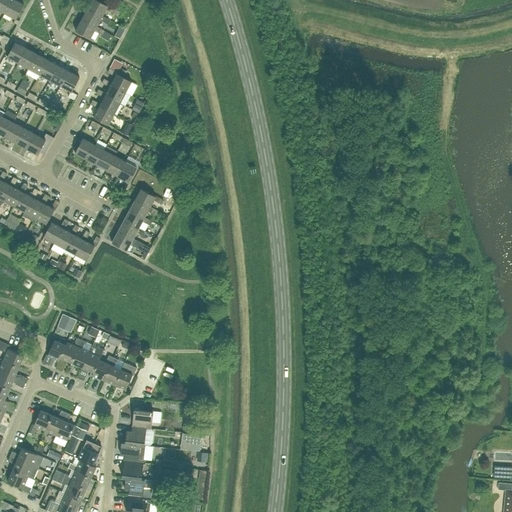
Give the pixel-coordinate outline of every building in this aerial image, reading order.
[(0,0),(0,11),(4,14),(11,0),(0,0)] [(15,0),(11,0),(4,14),(15,20),(24,5),(15,0)] [(91,0),(87,9),(102,17),(102,16),(106,9),(118,16),(120,12),(107,5),(107,6),(102,3),(103,2),(103,1),(103,0),(91,0)] [(87,9),(81,19),(96,28),(97,26),(100,20),(108,24),(110,20),(102,16),(102,17),(87,9)] [(96,28),(81,19),(75,30),(90,39),(94,31),(102,35),(104,30),(97,26),(96,28)] [(3,37),(0,35),(0,40),(6,44),(9,38),(4,35),(3,37)] [(18,63),(26,48),(15,42),(7,57),(18,63)] [(37,54),(26,48),(18,63),(28,69),(37,54)] [(37,54),(28,69),(39,75),(47,60),(37,54)] [(122,64),(114,59),(110,68),(118,72),(122,64)] [(50,80),(58,65),(47,60),(39,75),(50,80)] [(50,80),(60,86),(68,71),(58,65),(50,80)] [(112,83),(110,85),(125,92),(132,96),(138,85),(124,78),(127,72),(122,69),(119,75),(117,74),(118,73),(109,68),(107,72),(115,76),(112,83)] [(79,77),(68,71),(60,86),(71,92),(79,77)] [(120,103),(125,92),(110,85),(112,83),(104,79),(101,83),(109,87),(106,93),(105,95),(120,103)] [(17,85),(8,81),(6,85),(14,90),(17,85)] [(19,87),(17,91),(24,95),(27,91),(19,87)] [(99,106),(114,114),(120,103),(105,95),(106,93),(98,89),(96,93),(104,97),(100,104),(99,106)] [(14,95),(7,90),(4,95),(12,99),(14,95)] [(25,100),(17,96),(15,100),(23,104),(25,100)] [(48,103),(40,99),(38,103),(46,107),(48,103)] [(144,103),(137,99),(134,104),(141,109),(144,103)] [(99,106),(100,104),(93,100),(90,104),(98,108),(93,117),(108,125),(114,114),(99,106)] [(36,106),(28,102),(25,106),(34,110),(36,106)] [(59,108),(50,104),(48,108),(56,112),(59,108)] [(47,111),(39,107),(36,112),(44,116),(47,111)] [(57,118),(49,113),(47,118),(55,122),(57,118)] [(0,121),(0,134),(5,137),(13,122),(3,116),(0,121)] [(100,125),(93,121),(90,125),(98,130),(100,125)] [(24,128),(13,122),(5,137),(15,143),(24,128)] [(111,132),(103,127),(101,131),(109,136),(111,132)] [(24,128),(15,143),(26,149),(34,133),(24,128)] [(45,139),(34,133),(26,149),(37,155),(39,150),(45,153),(53,138),(47,135),(45,139)] [(122,137),(114,133),(112,137),(120,141),(122,137)] [(75,153),(86,159),(94,144),(83,138),(75,153)] [(132,143),(124,138),(122,142),(130,147),(132,143)] [(96,165),(104,150),(94,144),(86,159),(96,165)] [(143,148),(135,144),(133,148),(141,153),(143,148)] [(96,165),(107,170),(115,155),(104,150),(96,165)] [(107,170),(117,176),(125,161),(115,155),(107,170)] [(136,167),(125,161),(117,176),(128,182),(136,167)] [(0,180),(0,199),(3,201),(11,186),(13,187),(17,179),(13,177),(9,184),(2,181),(0,180)] [(3,201),(13,206),(22,191),(23,192),(28,185),(24,182),(19,190),(13,187),(11,186),(3,201)] [(13,206),(24,212),(32,197),(34,198),(38,190),(34,188),(30,196),(23,192),(22,191),(13,206)] [(150,207),(151,206),(154,200),(161,204),(163,200),(155,195),(155,196),(140,189),(134,200),(150,207)] [(40,202),(34,198),(32,197),(24,212),(25,213),(23,216),(33,221),(43,203),(45,204),(49,196),(45,194),(40,202)] [(43,203),(33,221),(35,218),(46,224),(53,209),(55,210),(59,202),(55,200),(51,207),(45,204),(43,203)] [(150,207),(134,200),(129,210),(144,218),(145,217),(148,210),(156,214),(158,210),(151,206),(150,207)] [(144,218),(129,210),(123,221),(139,228),(139,227),(143,221),(150,225),(152,221),(145,217),(144,218)] [(7,219),(4,224),(14,229),(17,224),(7,219)] [(62,228),(64,229),(68,221),(64,219),(60,227),(51,222),(43,237),(54,243),(62,228)] [(117,231),(133,239),(133,238),(137,232),(144,236),(146,231),(139,227),(139,228),(123,221),(117,231)] [(17,224),(14,229),(22,233),(24,228),(17,224)] [(62,228),(54,243),(64,249),(73,234),(74,235),(79,227),(75,224),(70,232),(64,229),(62,228)] [(64,249),(75,254),(83,239),(85,240),(89,232),(85,230),(81,238),(74,235),(73,234),(64,249)] [(133,239),(117,231),(111,242),(126,250),(130,244),(148,254),(151,248),(133,238),(133,239)] [(83,239),(75,254),(86,260),(94,246),(95,247),(100,238),(96,236),(92,244),(85,240),(83,239)] [(82,271),(75,268),(72,274),(78,278),(82,271)] [(36,302),(43,304),(45,295),(38,293),(36,302)] [(76,320),(63,314),(59,322),(73,328),(76,320)] [(98,329),(91,326),(88,334),(95,337),(98,329)] [(120,338),(112,335),(109,342),(117,345),(120,338)] [(60,357),(60,358),(71,362),(81,339),(76,337),(74,342),(76,342),(74,345),(66,342),(65,345),(60,357)] [(71,362),(82,367),(89,352),(81,349),(83,345),(84,346),(86,342),(81,339),(71,362)] [(60,358),(60,357),(65,345),(54,340),(47,355),(46,354),(43,362),(48,364),(51,357),(59,360),(60,358)] [(124,340),(121,346),(129,349),(131,343),(124,340)] [(3,360),(18,367),(23,355),(8,349),(9,348),(1,344),(0,346),(0,349),(6,353),(3,360)] [(93,372),(99,360),(103,349),(92,344),(89,352),(82,367),(93,372)] [(103,380),(113,357),(108,355),(106,359),(107,360),(106,363),(99,360),(93,372),(91,375),(103,380)] [(103,380),(114,385),(121,369),(113,366),(115,363),(116,363),(118,359),(113,357),(103,380)] [(18,367),(3,360),(0,366),(0,371),(25,383),(27,378),(19,374),(19,375),(15,374),(18,367)] [(121,369),(114,385),(125,390),(132,375),(133,375),(136,368),(131,365),(128,373),(121,369)] [(0,371),(0,384),(9,389),(12,381),(15,383),(15,384),(23,388),(25,383),(0,371)] [(0,398),(4,400),(9,389),(0,384),(0,398)] [(0,411),(4,413),(9,402),(4,400),(0,398),(0,411)] [(134,409),(131,426),(146,428),(151,423),(153,411),(134,409)] [(45,430),(51,415),(40,410),(33,425),(32,424),(29,432),(34,434),(37,427),(45,430)] [(45,430),(56,435),(66,412),(61,410),(59,414),(60,415),(59,418),(51,415),(45,430)] [(66,412),(56,435),(67,440),(74,425),(66,421),(68,418),(69,419),(70,414),(66,412)] [(80,420),(78,426),(87,430),(89,424),(80,420)] [(72,435),(65,451),(73,454),(80,438),(83,440),(87,430),(78,426),(76,425),(72,435)] [(125,442),(125,443),(140,445),(144,445),(145,433),(146,428),(131,426),(131,432),(126,431),(125,442)] [(93,465),(101,446),(86,440),(83,447),(82,447),(78,458),(77,459),(80,460),(93,465)] [(124,460),(138,462),(143,462),(145,445),(144,445),(140,445),(125,443),(125,442),(121,442),(120,454),(124,454),(124,460)] [(9,456),(32,466),(37,455),(22,448),(19,456),(15,454),(16,453),(11,451),(9,456)] [(32,466),(9,456),(7,461),(11,463),(12,461),(15,463),(12,470),(27,477),(33,479),(37,469),(32,466)] [(68,468),(75,471),(91,478),(96,466),(93,465),(80,460),(77,466),(70,463),(69,465),(64,463),(63,466),(68,468)] [(143,462),(138,462),(124,460),(122,477),(125,478),(125,477),(141,479),(142,468),(143,462)] [(511,477),(511,467),(496,467),(496,477),(511,477)] [(24,484),(27,477),(12,470),(7,482),(22,488),(21,489),(29,493),(32,488),(24,484)] [(63,479),(86,489),(91,478),(75,471),(72,478),(69,477),(69,476),(57,470),(54,475),(63,479)] [(65,493),(81,500),(86,489),(63,479),(54,475),(52,480),(65,485),(65,484),(69,486),(65,493)] [(125,477),(125,478),(124,489),(129,489),(128,495),(142,497),(151,498),(152,488),(143,487),(144,479),(141,479),(125,477)] [(511,484),(511,483),(499,482),(498,489),(506,490),(503,511),(511,511),(511,490),(511,484)] [(51,511),(75,511),(81,500),(65,493),(60,505),(52,501),(47,510),(51,511)] [(128,495),(125,511),(148,511),(151,498),(142,497),(128,495)] [(186,503),(185,511),(193,511),(199,511),(201,504),(186,503)]
